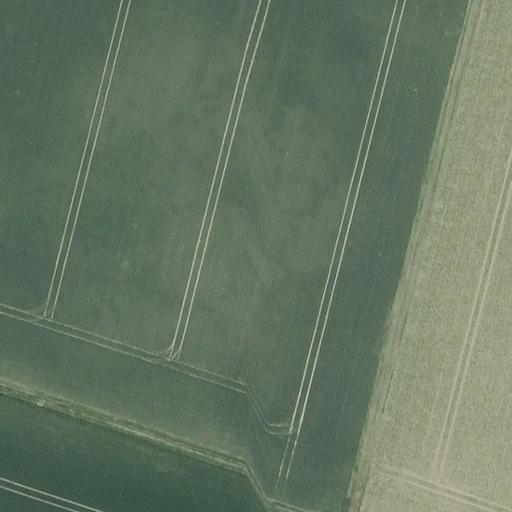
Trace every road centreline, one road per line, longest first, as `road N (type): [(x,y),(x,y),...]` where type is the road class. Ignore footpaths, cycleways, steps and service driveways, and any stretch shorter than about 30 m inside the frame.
road 1 (track): [(368,511),(492,0)]
road 2 (track): [(0,434),(233,511)]
